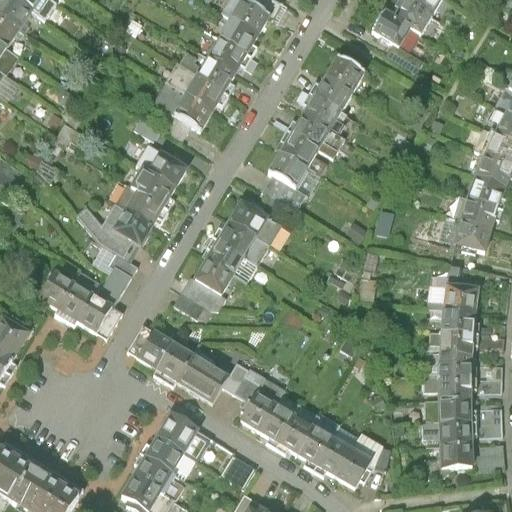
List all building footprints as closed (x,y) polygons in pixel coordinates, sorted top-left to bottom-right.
[(11,0),(5,0),(0,7),(0,18),(20,33),(33,15),(11,0)] [(11,0),(33,15),(44,0),(11,0)] [(281,8),(267,0),(257,0),(253,7),(274,19),(281,8)] [(439,0),(404,0),(402,4),(429,19),(441,0),(439,0)] [(402,4),(391,22),(408,33),(418,38),(429,19),(402,4)] [(244,5),(232,24),(259,41),(271,22),(244,5)] [(0,18),(0,46),(6,52),(20,33),(0,18)] [(372,36),(394,49),(397,51),(408,33),(391,22),(383,18),(372,36)] [(133,22),(126,34),(135,40),(142,28),(133,22)] [(232,24),(221,43),(248,59),(259,41),(232,24)] [(221,43),(209,62),(236,78),(248,59),(221,43)] [(0,46),(0,74),(4,78),(17,60),(6,52),(0,46)] [(394,49),(387,60),(416,77),(422,66),(397,51),(394,49)] [(186,55),(177,68),(198,81),(203,72),(194,65),(197,62),(186,55)] [(203,72),(198,81),(224,97),(236,78),(209,62),(203,72)] [(334,62),(323,80),(351,97),(362,79),(334,62)] [(491,73),(474,63),(470,71),(486,81),(491,73)] [(177,68),(165,87),(186,99),(198,81),(177,68)] [(323,80),(312,99),(340,116),(351,97),(323,80)] [(198,81),(186,99),(213,116),(224,97),(198,81)] [(472,90),(463,86),(459,93),(468,98),(472,90)] [(154,106),(175,118),(186,99),(165,87),(154,106)] [(186,99),(175,118),(201,135),(213,116),(186,99)] [(312,99),(300,117),(329,134),(340,116),(312,99)] [(427,116),(417,109),(407,126),(418,133),(427,116)] [(52,116),(47,126),(56,131),(61,121),(52,116)] [(344,118),(340,116),(329,134),(336,139),(342,128),(339,126),(344,118)] [(511,120),(504,116),(492,136),(511,147),(511,120)] [(300,117),(289,136),(317,153),(321,146),(329,134),(300,117)] [(160,134),(141,122),(134,133),(153,144),(160,134)] [(433,123),(429,132),(437,136),(441,127),(433,123)] [(64,127),(54,145),(62,149),(65,150),(70,141),(76,145),(81,136),(64,127)] [(336,139),(329,134),(321,146),(334,154),(341,142),(336,139)] [(289,136),(278,154),(306,171),(317,153),(289,136)] [(511,147),(492,136),(482,157),(511,169),(511,166),(511,147)] [(421,137),(416,148),(426,153),(431,142),(421,137)] [(54,145),(45,162),(52,165),(62,149),(54,145)] [(29,157),(24,165),(35,172),(43,159),(35,154),(32,159),(29,157)] [(278,154),(266,173),(271,176),(294,191),(306,171),(278,154)] [(162,155),(150,174),(178,191),(190,172),(162,155)] [(482,157),(473,180),(502,192),(511,169),(482,157)] [(0,159),(0,201),(8,207),(28,179),(0,159)] [(132,190),(138,194),(166,211),(178,191),(150,174),(144,170),(132,190)] [(271,176),(259,195),(292,215),(303,196),(294,191),(271,176)] [(473,180),(466,202),(491,212),(495,201),(497,202),(502,192),(473,180)] [(128,188),(116,207),(126,213),(138,194),(132,190),(128,188)] [(138,194),(126,213),(154,230),(166,211),(138,194)] [(376,206),(369,202),(365,207),(373,212),(376,206)] [(466,202),(458,225),(489,234),(491,224),(487,222),(491,212),(466,202)] [(235,204),(224,223),(252,240),(263,221),(235,204)] [(87,210),(76,219),(99,248),(130,266),(139,249),(114,234),(126,213),(116,207),(102,230),(87,210)] [(16,210),(5,226),(16,233),(20,226),(18,224),(24,215),(16,210)] [(154,230),(126,213),(114,234),(139,249),(141,251),(154,230)] [(391,221),(377,217),(372,236),(386,239),(391,221)] [(278,229),(263,221),(252,240),(266,249),(278,229)] [(224,223),(212,243),(240,259),(252,240),(224,223)] [(365,234),(351,225),(345,235),(352,240),(349,244),(355,248),(365,234)] [(458,225),(452,248),(483,255),(489,234),(458,225)] [(266,249),(252,240),(240,259),(255,268),(266,249)] [(93,268),(110,279),(115,271),(131,281),(138,271),(130,266),(99,248),(87,241),(80,254),(93,268)] [(212,243),(201,262),(229,278),(240,259),(212,243)] [(449,268),(454,252),(428,244),(423,264),(449,268)] [(240,259),(229,278),(243,287),(255,268),(240,259)] [(201,262),(189,282),(217,298),(229,278),(201,262)] [(346,270),(340,280),(351,286),(356,276),(346,270)] [(110,279),(97,301),(113,311),(131,281),(115,271),(110,279)] [(39,303),(59,315),(75,288),(55,276),(39,303)] [(426,312),(440,314),(443,291),(444,291),(445,282),(429,280),(426,312)] [(189,282),(180,298),(206,313),(217,312),(223,302),(217,298),(189,282)] [(59,315),(78,326),(94,300),(75,288),(59,315)] [(443,291),(440,314),(472,318),(475,295),(444,291),(443,291)] [(338,293),(334,301),(343,306),(348,298),(338,293)] [(206,313),(180,298),(173,309),(203,327),(210,315),(206,313)] [(78,326),(97,338),(113,311),(97,301),(94,300),(78,326)] [(113,311),(97,338),(107,344),(123,317),(113,311)] [(301,324),(286,314),(281,322),(290,327),(291,325),(297,329),(301,324)] [(440,314),(437,336),(467,340),(469,328),(471,328),(472,318),(440,314)] [(2,322),(0,325),(0,346),(19,357),(30,338),(2,322)] [(127,358),(136,363),(152,338),(143,332),(127,358)] [(367,341),(364,333),(354,336),(362,355),(374,354),(368,341),(367,341)] [(427,349),(437,349),(437,336),(428,336),(427,349)] [(437,349),(436,360),(467,360),(467,340),(437,336),(437,349)] [(152,338),(136,363),(155,374),(170,349),(152,338)] [(502,342),(476,340),(475,353),(501,355),(502,342)] [(0,372),(8,377),(19,357),(0,346),(0,372)] [(191,362),(170,349),(155,374),(176,387),(191,362)] [(65,350),(55,365),(66,372),(75,357),(65,350)] [(242,355),(235,367),(244,373),(252,360),(242,355)] [(436,360),(436,383),(465,382),(467,360),(436,360)] [(356,361),(351,368),(357,372),(362,365),(356,361)] [(225,383),(191,362),(176,387),(210,408),(221,391),(225,383)] [(388,365),(376,365),(376,377),(388,377),(388,365)] [(225,383),(221,391),(232,398),(247,375),(244,373),(235,367),(225,383)] [(501,370),(474,369),(474,382),(500,383),(501,370)] [(247,375),(232,398),(248,407),(263,382),(248,373),(247,375)] [(248,407),(236,426),(257,438),(273,411),(283,394),(263,382),(248,407)] [(436,396),(436,405),(468,405),(468,395),(466,395),(465,382),(436,383),(436,396)] [(500,397),(500,383),(474,382),(474,396),(500,397)] [(421,396),(436,396),(436,383),(421,383),(421,396)] [(379,401),(371,404),(374,412),(382,409),(379,401)] [(436,405),(436,428),(468,427),(468,405),(436,405)] [(291,421),(273,411),(257,438),(274,449),(291,421)] [(500,412),(473,412),(474,426),(500,426),(500,412)] [(322,417),(311,434),(330,445),(340,428),(322,417)] [(172,419),(158,442),(185,458),(199,435),(172,419)] [(311,434),(291,421),(274,449),(295,461),(311,434)] [(500,426),(474,426),(474,440),(500,440),(500,426)] [(436,441),(436,449),(468,449),(468,427),(436,428),(436,441)] [(421,442),(436,441),(436,428),(420,428),(421,442)] [(330,445),(311,434),(295,461),(313,472),(330,445)] [(358,440),(348,456),(368,468),(366,471),(371,471),(376,452),(377,451),(358,440)] [(158,442),(146,461),(174,477),(185,458),(158,442)] [(348,456),(330,445),(313,472),(332,484),(348,456)] [(468,471),(468,449),(436,449),(437,471),(468,471)] [(389,456),(376,452),(371,471),(384,477),(389,456)] [(0,502),(7,506),(27,473),(0,456),(0,502)] [(368,468),(348,456),(332,484),(351,495),(366,471),(368,468)] [(195,464),(185,458),(174,477),(177,480),(184,484),(195,464)] [(254,475),(229,460),(218,478),(243,493),(254,475)] [(146,461),(134,481),(162,497),(174,477),(146,461)] [(27,473),(7,506),(16,511),(71,511),(77,502),(27,473)] [(177,480),(174,477),(162,497),(175,505),(184,491),(174,485),(177,480)] [(141,511),(153,511),(162,497),(134,481),(123,501),(141,511)] [(244,500),(237,511),(258,511),(260,509),(244,500)]
